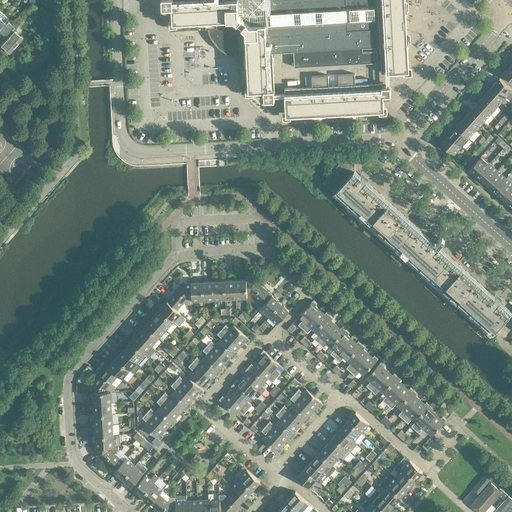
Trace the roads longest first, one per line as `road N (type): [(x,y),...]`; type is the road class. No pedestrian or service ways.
road 1 (unclassified): [(405,141),(131,149),(122,133),(117,0)]
road 2 (residential): [(128,511),(77,457),(74,370),(179,255)]
road 3 (residential): [(282,473),(201,406),(259,343),(273,340)]
road 4 (residential): [(472,511),(344,398)]
road 5 (residential): [(405,141),(503,15)]
road 6 (residential): [(511,246),(407,152),(405,141)]
road 7 (residential): [(179,255),(178,224),(259,220),(262,251)]
road 8 (residential): [(273,340),(311,293),(267,250)]
